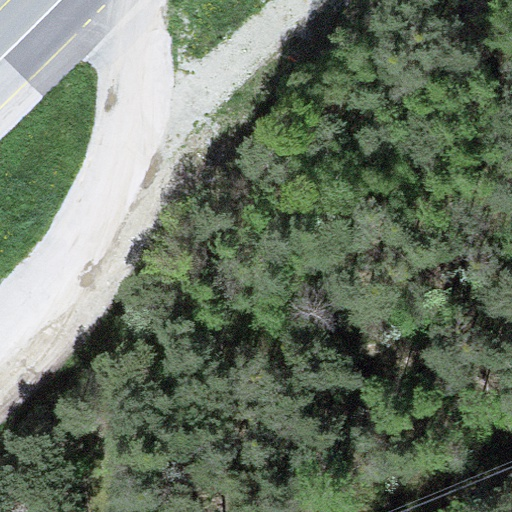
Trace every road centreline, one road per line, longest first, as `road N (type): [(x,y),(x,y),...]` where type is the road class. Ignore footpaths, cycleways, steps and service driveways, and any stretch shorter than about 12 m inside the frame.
road 1 (motorway): [(0,187),(356,0)]
road 2 (track): [(0,321),(111,211),(130,0)]
